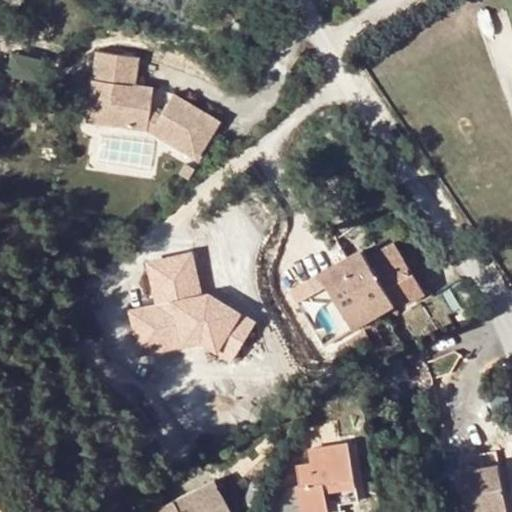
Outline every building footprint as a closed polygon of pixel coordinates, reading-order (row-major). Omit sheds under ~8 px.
[(133,49),(92,43),(89,71),(108,74),(101,115),(141,123),(193,152),(215,114),(168,87),(155,108),(145,102),(148,79),(129,77),(133,49)] [(349,54),(352,59),(358,54),(354,50),(349,54)] [(108,74),(89,71),(82,113),(101,115),(108,74)] [(398,290),(403,299),(406,304),(425,293),(394,241),(367,258),(390,295),(398,290)] [(367,258),(362,249),(295,289),(326,342),(394,302),(390,295),(367,258)] [(162,302),(134,308),(142,350),(246,329),(239,294),(199,302),(189,251),(153,258),(162,302)] [(398,290),(390,295),(394,302),(395,304),(403,299),(398,290)] [(397,358),(374,369),(384,388),(406,378),(397,358)] [(348,441),(310,447),(312,461),(298,463),(302,483),(298,484),(302,511),(328,511),(325,492),(323,480),(335,478),(337,490),(338,495),(357,492),(348,441)] [(491,511),(507,509),(497,464),(476,468),(460,472),(458,463),(457,458),(442,461),(452,511),(491,511)] [(460,472),(476,468),(474,460),(458,463),(460,472)] [(323,480),(325,492),(337,490),(335,478),(323,480)] [(227,511),(231,510),(213,479),(166,505),(161,511),(227,511)] [(358,498),(357,492),(338,495),(339,502),(358,498)]
